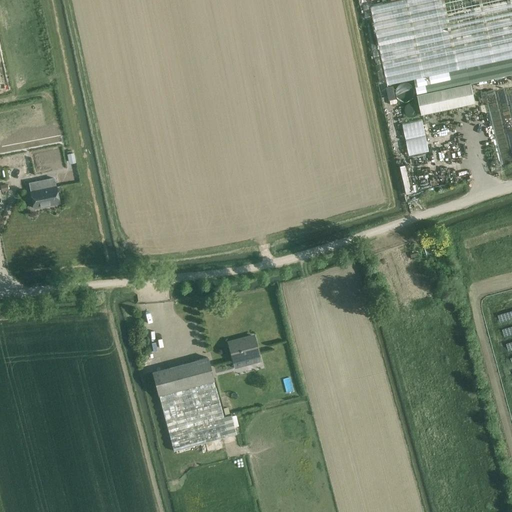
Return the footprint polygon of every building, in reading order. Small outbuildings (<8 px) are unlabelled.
[(511,0),(400,0),(371,7),(388,85),(414,80),(422,115),(475,104),(471,84),(511,74),(511,0)] [(393,87),(387,88),(390,100),(396,99),(393,87)] [(396,138),(402,137),(398,113),(393,114),(396,138)] [(403,123),(405,138),(425,136),(423,121),(403,123)] [(411,140),(413,153),(428,152),(427,138),(411,140)] [(421,154),(422,160),(448,156),(448,151),(421,154)] [(400,167),(406,194),(411,192),(406,166),(400,167)] [(54,178),(28,183),(30,192),(34,208),(59,203),(56,187),(54,178)] [(440,256),(436,242),(424,245),(427,259),(440,256)] [(254,336),(228,343),(233,362),(259,355),(254,336)] [(207,357),(152,372),(165,421),(174,451),(236,435),(231,416),(223,418),(220,406),(207,357)]
